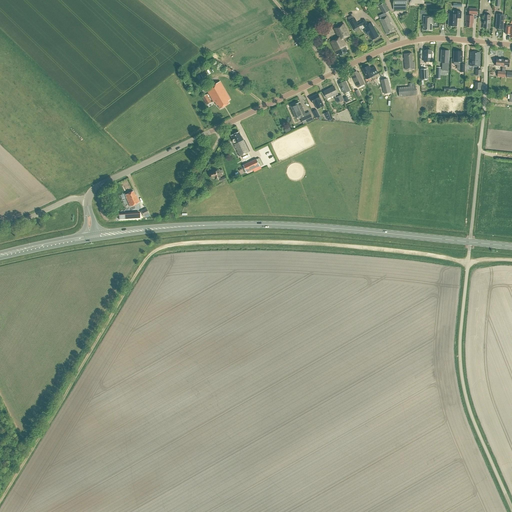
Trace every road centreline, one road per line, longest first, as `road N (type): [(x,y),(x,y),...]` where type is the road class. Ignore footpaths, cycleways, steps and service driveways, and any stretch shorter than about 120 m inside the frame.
road 1 (track): [(0,500),(158,248),(247,241),(467,263),(511,260)]
road 2 (primary): [(469,241),(323,226),(152,228)]
road 3 (unclassified): [(511,509),(461,378),(469,241)]
road 4 (unclassified): [(87,200),(99,184),(331,73)]
road 5 (unclassified): [(469,241),(486,42)]
road 6 (unclassified): [(331,73),(408,41),(486,42)]
